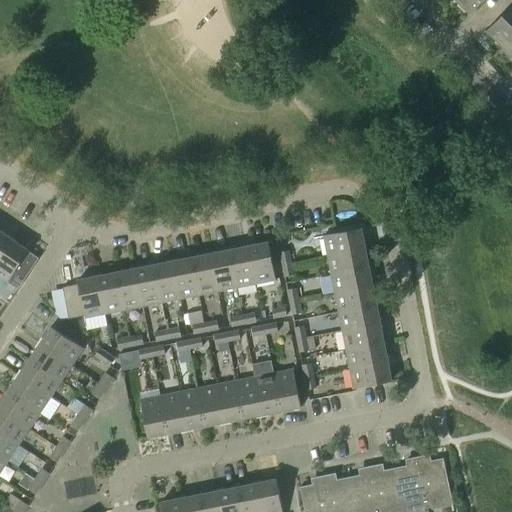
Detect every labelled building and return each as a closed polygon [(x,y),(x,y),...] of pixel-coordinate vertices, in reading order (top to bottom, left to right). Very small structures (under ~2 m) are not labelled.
[(454,0),(469,15),(483,0),(454,0)] [(511,5),(486,32),(501,47),(511,36),(511,5)] [(511,36),(501,47),(511,57),(511,36)] [(339,233),(322,236),(326,256),(364,248),(360,228),(349,231),(345,208),(334,210),(339,233)] [(0,232),(0,255),(10,240),(0,232)] [(10,240),(0,255),(0,279),(16,290),(37,259),(27,252),(28,251),(10,240)] [(267,242),(247,246),(255,284),(274,280),(267,242)] [(247,246),(229,250),(236,287),(255,284),(247,246)] [(364,248),(326,256),(330,275),(368,267),(364,248)] [(229,250),(210,254),(217,291),(236,287),(229,250)] [(287,251),(279,253),(281,265),(290,263),(287,251)] [(210,254),(191,258),(198,295),(217,291),(210,254)] [(191,258),(172,262),(179,299),(198,295),(191,258)] [(172,262),(153,265),(161,303),(179,299),(172,262)] [(290,263),(281,265),(284,277),(292,275),(290,263)] [(153,265),(134,269),(142,307),(161,303),(153,265)] [(368,267),(330,275),(334,294),(372,286),(368,267)] [(134,269),(115,273),(123,310),(142,307),(134,269)] [(115,273),(97,277),(104,314),(123,310),(115,273)] [(77,284),(62,288),(68,319),(84,316),(84,318),(104,314),(97,277),(77,281),(77,284)] [(372,286),(334,294),(338,312),(375,305),(372,286)] [(295,288),(286,290),(289,303),(297,301),(295,288)] [(297,301),(289,303),(291,314),(300,313),(297,301)] [(375,305),(338,312),(341,332),(379,324),(375,305)] [(284,307),(272,310),(273,318),(286,315),(284,307)] [(254,313),(242,316),(244,324),(255,321),(254,313)] [(242,316),(230,318),(231,326),(244,324),(242,316)] [(216,321),(204,323),(206,331),(218,329),(216,321)] [(204,323),(192,326),(193,334),(206,331),(204,323)] [(275,324),(263,326),(265,334),(277,332),(275,324)] [(379,324),(341,332),(345,350),(383,343),(379,324)] [(263,326),(250,329),(252,337),(265,334),(263,326)] [(302,326),(294,328),(296,341),(305,339),(302,326)] [(51,327),(40,343),(71,364),(82,348),(51,327)] [(179,328),(167,331),(168,339),(180,336),(179,328)] [(167,331),(154,333),(156,341),(168,339),(167,331)] [(237,331),(226,333),(227,342),(239,339),(237,331)] [(226,333),(213,336),(214,344),(217,344),(227,342),(226,333)] [(141,336),(129,338),(130,346),(143,344),(141,336)] [(129,338),(116,340),(118,349),(130,346),(129,338)] [(200,338),(188,341),(190,349),(201,347),(200,338)] [(314,349),(312,338),(305,339),(307,350),(314,349)] [(305,339),(296,341),(299,352),(307,350),(305,339)] [(188,341),(175,343),(177,352),(190,349),(188,341)] [(227,342),(217,344),(219,352),(229,350),(227,342)] [(40,343),(29,360),(61,381),(71,364),(40,343)] [(383,343),(345,350),(349,369),(387,361),(383,343)] [(162,346),(150,348),(151,357),(164,354),(162,346)] [(150,348),(138,351),(140,359),(151,357),(150,348)] [(99,349),(94,356),(105,363),(110,356),(99,349)] [(29,360),(19,376),(50,397),(61,381),(29,360)] [(387,361),(349,369),(352,388),(390,381),(387,361)] [(310,364),(301,365),(304,378),(312,376),(310,364)] [(292,370),(272,373),(280,411),(299,407),(292,370)] [(105,373),(98,384),(105,389),(113,378),(105,373)] [(272,373),(254,377),(261,415),(280,411),(272,373)] [(19,376),(8,392),(39,413),(50,397),(19,376)] [(312,376),(304,378),(306,389),(315,388),(312,376)] [(254,377),(235,381),(242,419),(261,415),(254,377)] [(235,381),(216,385),(224,422),(242,419),(235,381)] [(98,384),(92,394),(99,399),(105,389),(98,384)] [(168,394),(160,396),(167,434),(186,430),(179,392),(178,392),(176,385),(166,387),(168,394)] [(216,385),(197,388),(205,426),(224,422),(216,385)] [(197,388),(179,392),(186,430),(205,426),(197,388)] [(8,392),(0,403),(0,410),(28,429),(39,413),(8,392)] [(160,396),(139,400),(147,438),(167,434),(160,396)] [(84,405),(77,416),(84,421),(91,410),(84,405)] [(0,410),(0,433),(18,445),(28,429),(0,410)] [(77,416),(71,425),(78,430),(84,421),(77,416)] [(0,433),(0,456),(7,461),(18,445),(0,433)] [(63,437),(56,448),(63,453),(70,442),(63,437)] [(56,448),(49,458),(56,462),(63,453),(56,448)] [(425,456),(417,457),(427,509),(451,504),(452,511),(453,511),(454,511),(443,458),(427,462),(425,456)] [(410,465),(395,468),(403,511),(410,511),(427,509),(417,457),(409,459),(410,465)] [(378,465),(370,467),(379,511),(403,511),(395,468),(380,471),(378,465)] [(363,474),(348,477),(354,511),(379,511),(370,467),(362,468),(363,474)] [(42,469),(34,480),(41,484),(49,474),(42,469)] [(18,483),(28,490),(34,480),(24,473),(18,483)] [(331,474),(323,476),(330,511),(354,511),(348,477),(333,480),(331,474)] [(316,484),(300,487),(304,511),(330,511),(323,476),(315,477),(316,484)] [(34,480),(28,490),(35,494),(41,484),(34,480)] [(281,511),(275,480),(255,484),(260,511),(281,511)] [(260,511),(255,484),(236,488),(241,511),(260,511)] [(241,511),(236,488),(218,492),(222,511),(241,511)] [(222,511),(218,492),(199,495),(202,511),(222,511)] [(202,511),(199,495),(180,499),(182,511),(202,511)] [(182,511),(180,499),(160,503),(161,511),(182,511)] [(20,501),(13,511),(23,511),(28,505),(20,501)]
